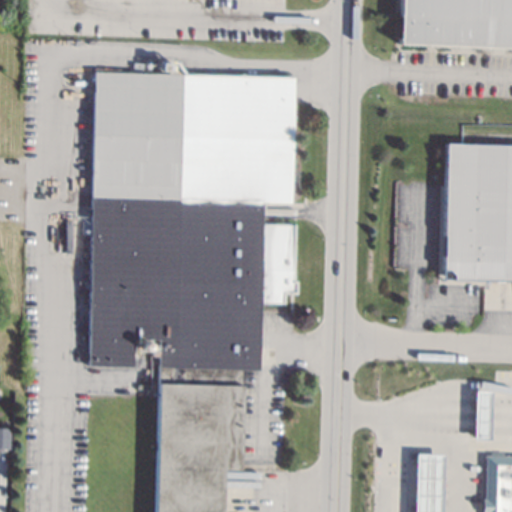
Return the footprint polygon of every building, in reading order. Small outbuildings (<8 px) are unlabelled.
[(511,0),(511,47),(397,44),(398,0),(511,0)] [(291,77),(287,202),(260,202),(259,224),(291,225),(290,280),(293,280),(293,293),(281,292),(281,302),(258,301),(256,370),(239,369),(236,469),(220,468),(218,511),(151,511),(156,339),(131,338),(130,367),(82,366),(90,71),(291,77)] [(511,144),(511,280),(483,280),(440,279),(443,143),(511,144)] [(473,390),(489,390),(488,440),(471,439),(473,390)] [(7,448),(0,448),(0,427),(8,427),(7,448)] [(412,511),(413,453),(442,454),(440,511),(412,511)] [(483,455),(511,455),(511,511),(480,511),(480,498),(482,498),(483,455)]
